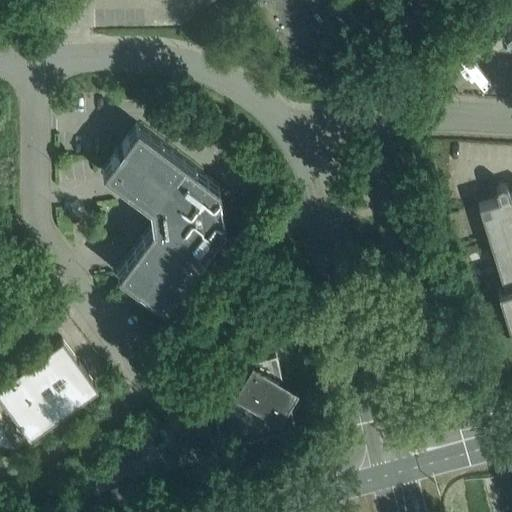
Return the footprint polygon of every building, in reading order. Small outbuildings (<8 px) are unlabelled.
[(252,0),(297,63),(358,19),(344,0),(252,0)] [(224,225),(218,184),(136,123),(101,169),(148,204),(151,224),(115,271),(163,307),(224,225)] [(511,192),(509,193),(507,186),(507,185),(506,184),(504,183),(503,183),(501,183),(500,183),(498,183),(497,185),(496,186),(495,187),(495,188),(495,189),(495,190),(497,197),(479,202),(504,285),(497,287),(511,336),(511,192)] [(61,337),(42,351),(0,381),(0,442),(14,445),(96,386),(61,337)] [(287,396),(296,381),(281,372),(275,348),(236,357),(242,381),(209,390),(221,439),(293,421),(287,396)]
